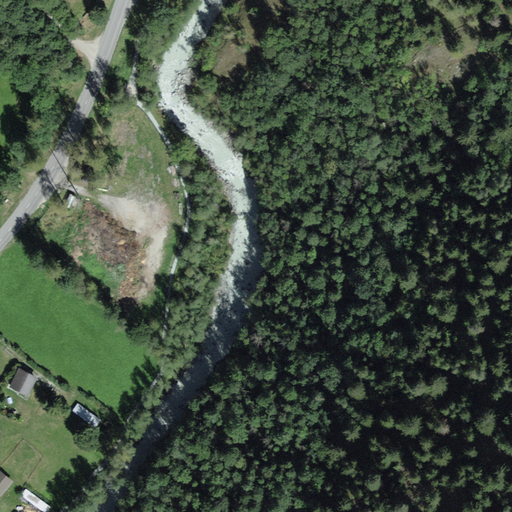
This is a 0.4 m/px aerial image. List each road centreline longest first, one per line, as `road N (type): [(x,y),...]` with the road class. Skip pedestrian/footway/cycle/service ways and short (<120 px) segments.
road 1 (track): [(68,511),(164,361),(187,193),(159,126),(136,99),(135,76),(164,0)]
road 2 (tertiary): [(0,241),(47,182),(96,83),(125,0)]
